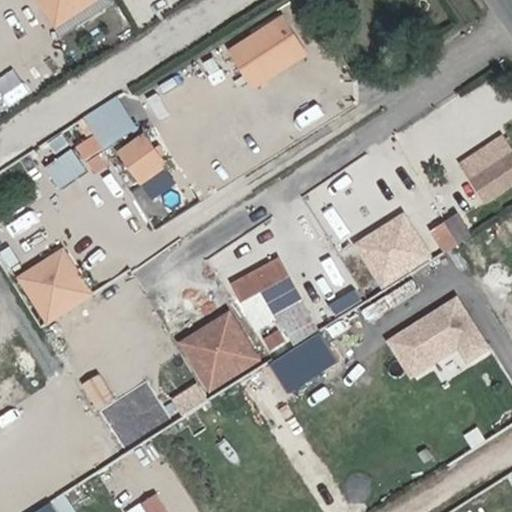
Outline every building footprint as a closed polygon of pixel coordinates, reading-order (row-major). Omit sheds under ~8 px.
[(42,0),(58,27),(103,0),(42,0)] [(257,87),(314,51),(288,10),(231,46),(257,87)] [(149,128),(121,149),(146,183),(174,162),(149,128)] [(511,136),(508,130),(462,158),(489,201),(511,186),(511,136)] [(105,151),(97,137),(80,148),(88,161),(105,151)] [(123,180),(105,151),(88,161),(107,190),(123,180)] [(446,253),(472,237),(461,219),(435,235),(446,253)] [(69,243),(20,274),(51,322),(100,292),(69,243)] [(311,316),(291,279),(246,304),(260,330),(278,320),(284,331),(311,316)] [(463,292),(390,335),(416,378),(463,350),(471,362),(496,347),(463,292)] [(191,333),(215,317),(206,303),(181,319),(191,333)] [(202,383),(179,394),(186,409),(195,405),(192,398),(206,391),(202,383)] [(129,509),(130,511),(176,511),(163,489),(129,509)] [(64,511),(58,501),(36,511),(64,511)]
